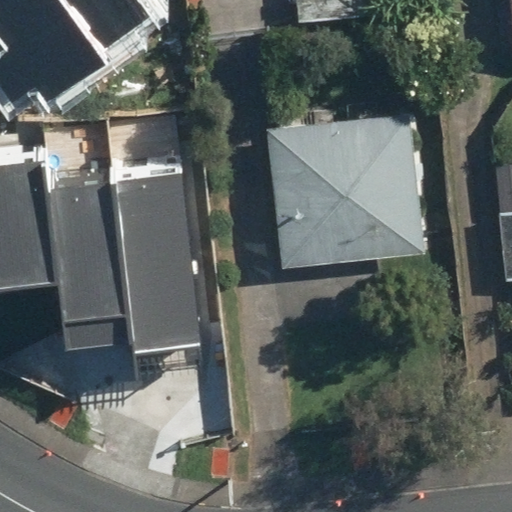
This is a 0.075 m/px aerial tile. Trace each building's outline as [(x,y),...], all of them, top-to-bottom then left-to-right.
[(0,0),(0,86),(72,90),(76,0),(0,0)] [(387,0),(300,0),(301,13),(387,9),(387,0)] [(428,94),(270,111),(286,256),(444,239),(428,94)] [(198,348),(180,172),(44,186),(42,161),(0,164),(0,290),(59,285),(63,323),(126,317),(130,355),(198,348)] [(511,201),(494,203),(500,275),(511,273),(511,201)]
